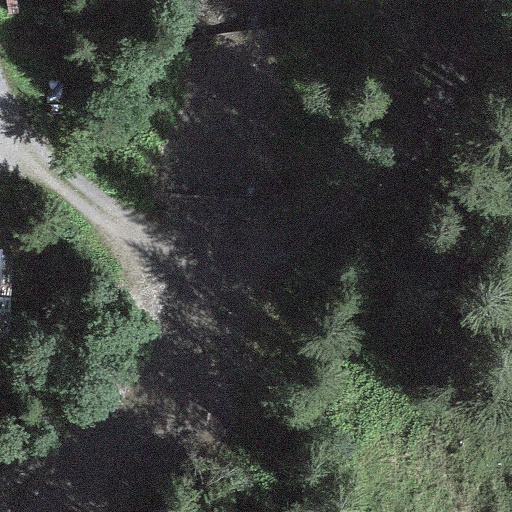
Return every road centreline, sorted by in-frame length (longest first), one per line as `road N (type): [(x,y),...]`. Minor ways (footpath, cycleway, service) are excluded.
road 1 (track): [(483,0),(420,127),(375,176),(276,234),(214,240),(132,224),(58,186),(32,160),(0,104)]
road 2 (track): [(357,0),(434,97)]
